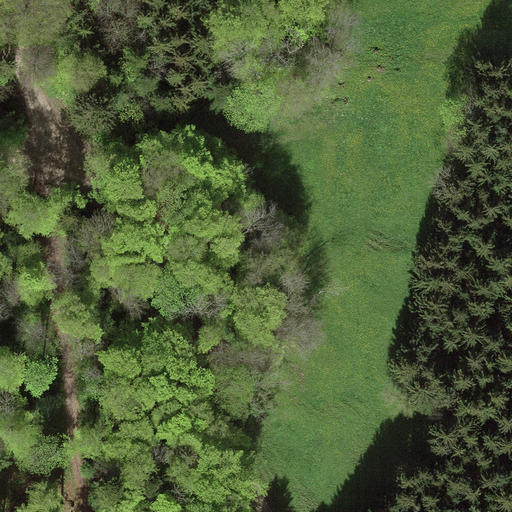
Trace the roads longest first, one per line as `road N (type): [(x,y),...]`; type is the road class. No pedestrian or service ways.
road 1 (track): [(74,173),(113,197),(138,231),(261,511)]
road 2 (track): [(33,162),(92,511)]
road 3 (track): [(0,12),(74,173)]
